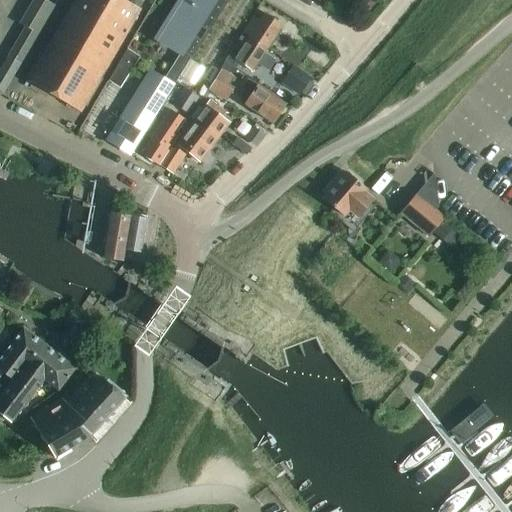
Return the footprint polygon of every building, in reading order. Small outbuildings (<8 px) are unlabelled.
[(24,26),(0,67),(0,90),(2,92),(54,4),(47,0),(32,0),(20,23),(24,26)] [(74,0),(28,80),(80,111),(140,9),(124,0),(74,0)] [(183,0),(160,37),(192,57),(227,0),(183,0)] [(252,16),(242,32),(243,32),(248,36),(266,48),(281,24),(264,13),(259,20),(252,16)] [(224,60),(224,61),(226,62),(230,65),(234,59),(252,70),(256,63),(268,70),(275,59),(263,52),(266,48),(248,36),(243,32),(242,33),(224,60)] [(151,70),(107,140),(130,154),(190,57),(180,50),(163,78),(154,72),(151,70)] [(224,61),(220,67),(220,68),(221,68),(222,69),(231,75),(235,68),(230,65),(226,62),(224,61)] [(287,63),(281,72),(286,75),(292,67),(287,63)] [(298,93),(301,89),(308,77),(292,67),(286,75),(282,82),(298,93)] [(220,69),(207,90),(225,101),(234,87),(229,84),(233,76),(231,75),(222,69),(221,68),(220,68),(219,69),(220,69)] [(285,104),(247,78),(239,89),(250,95),(244,104),(272,123),(285,104)] [(187,113),(198,96),(198,97),(203,89),(192,81),(187,89),(183,86),(173,103),(187,113)] [(209,99),(177,143),(175,141),(171,146),(170,146),(159,163),(172,172),(184,155),(186,151),(199,161),(228,122),(219,116),(223,110),(215,105),(219,98),(206,90),(203,96),(209,99)] [(141,153),(157,164),(164,153),(177,133),(185,121),(184,120),(184,119),(170,109),(141,153)] [(244,138),(256,146),(264,135),(252,126),(244,138)] [(346,172),(324,198),(344,215),(349,210),(358,217),(373,199),(364,192),(366,190),(346,172)] [(444,219),(416,195),(400,213),(428,237),(444,219)] [(110,212),(103,257),(122,260),(122,259),(123,249),(129,215),(110,212)] [(129,215),(123,249),(140,252),(145,218),(129,215)] [(442,221),(435,230),(452,244),(459,235),(442,221)] [(400,275),(394,282),(396,283),(407,292),(413,284),(414,283),(403,275),(402,276),(400,275)] [(0,374),(3,371),(14,380),(43,342),(25,328),(0,358),(0,374)] [(58,390),(75,368),(43,342),(14,380),(0,397),(0,413),(11,422),(44,379),(58,390)] [(29,417),(36,428),(54,457),(90,435),(124,396),(102,379),(74,410),(60,399),(49,406),(47,403),(35,410),(36,413),(29,417)]
